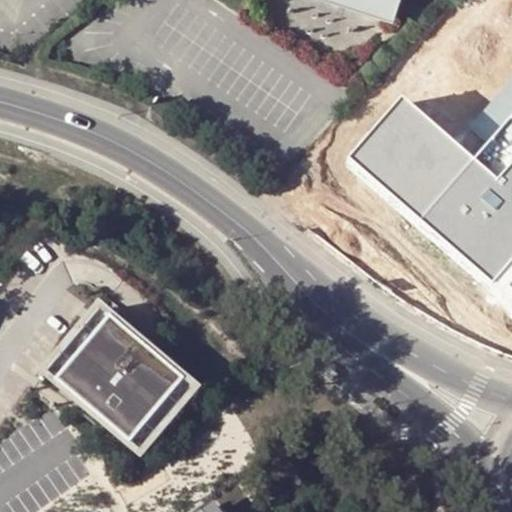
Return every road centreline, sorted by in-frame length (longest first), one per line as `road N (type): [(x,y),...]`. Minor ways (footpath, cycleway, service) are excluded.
road 1 (tertiary): [(0,113),(59,130),(165,180),(239,234),(363,363),(449,421),(490,471)]
road 2 (tertiary): [(511,401),(341,304),(236,211),(145,152),(0,97)]
road 3 (unknown): [(284,152),(141,36),(141,26),(169,0)]
